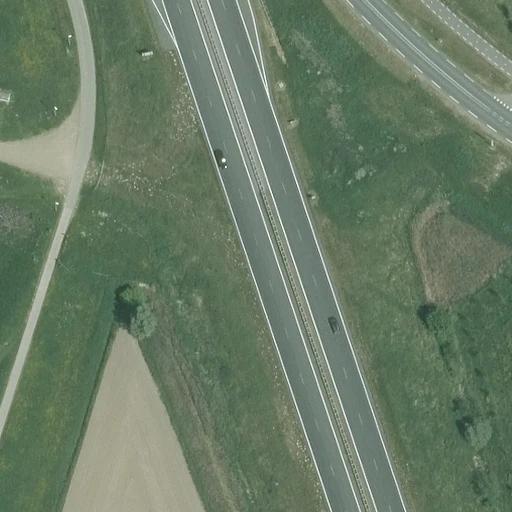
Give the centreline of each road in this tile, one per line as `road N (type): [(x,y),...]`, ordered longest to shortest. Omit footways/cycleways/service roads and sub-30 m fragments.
road 1 (trunk): [(174,0),(344,511)]
road 2 (trunk): [(388,511),(219,0)]
road 3 (secondary): [(508,126),(362,0)]
road 4 (unclassified): [(77,171),(87,85),(73,0)]
